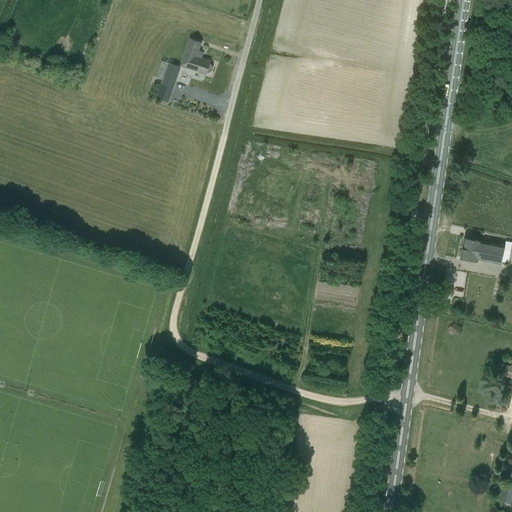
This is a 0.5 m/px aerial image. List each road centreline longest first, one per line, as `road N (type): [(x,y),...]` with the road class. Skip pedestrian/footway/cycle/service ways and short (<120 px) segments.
road 1 (primary): [(463,0),(390,511)]
road 2 (track): [(386,398),(311,397),(191,354),(176,340),(173,317),(223,136)]
road 3 (unclassified): [(223,136),(258,0)]
road 4 (track): [(511,419),(426,396),(386,398)]
